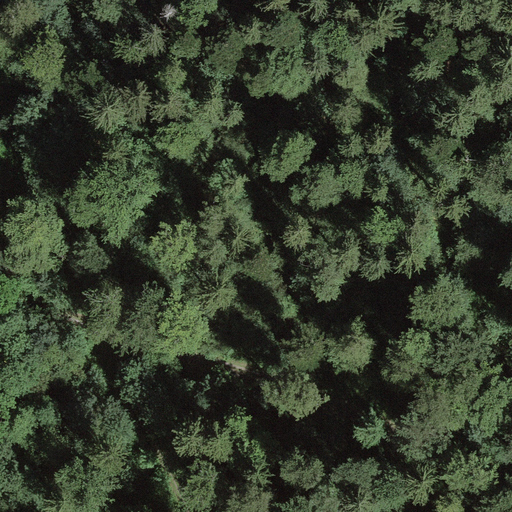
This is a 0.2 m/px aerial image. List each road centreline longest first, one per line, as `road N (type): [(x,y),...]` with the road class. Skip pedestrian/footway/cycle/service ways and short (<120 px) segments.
road 1 (track): [(511,481),(456,469),(318,400),(104,338)]
road 2 (track): [(104,338),(184,511)]
